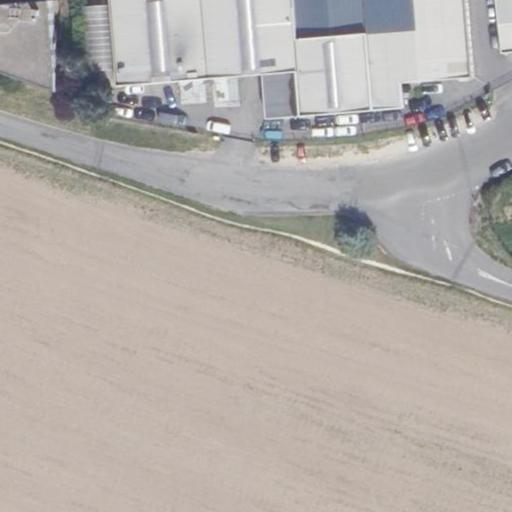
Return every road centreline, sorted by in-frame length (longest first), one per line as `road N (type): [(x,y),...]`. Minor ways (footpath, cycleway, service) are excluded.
road 1 (tertiary): [(0,126),(255,198),(336,189)]
road 2 (tertiary): [(336,189),(384,235),(475,282)]
